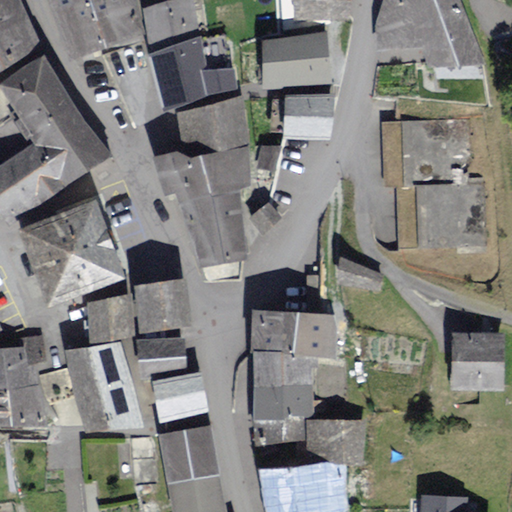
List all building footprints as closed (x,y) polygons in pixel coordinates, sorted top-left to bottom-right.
[(0,0),(0,26),(24,15),(17,0),(0,0)] [(53,0),(55,5),(57,13),(106,0),(53,0)] [(135,0),(106,0),(57,13),(67,50),(102,41),(143,30),(135,0)] [(162,0),(146,3),(153,45),(200,37),(193,0),(162,0)] [(349,15),(349,0),(296,0),(296,14),(349,15)] [(387,0),(386,4),(379,21),(380,44),(412,41),(427,40),(434,61),(481,59),(457,0),(387,0)] [(26,20),(24,15),(0,26),(0,62),(37,44),(26,20)] [(327,79),(324,33),(265,37),(268,83),(327,79)] [(153,45),(159,79),(205,72),(200,37),(153,45)] [(46,54),(3,80),(6,84),(22,110),(39,136),(67,181),(109,154),(46,54)] [(233,67),(205,72),(159,79),(163,104),(237,91),(233,67)] [(0,123),(22,110),(6,84),(0,87),(0,123)] [(329,132),(331,93),(288,92),(287,131),(329,132)] [(239,100),(182,109),(188,146),(189,152),(246,143),(239,100)] [(39,136),(22,110),(0,123),(0,146),(6,157),(39,136)] [(467,181),(465,123),(388,125),(389,181),(402,180),(403,244),(484,243),(483,181),(467,181)] [(67,181),(39,136),(6,157),(0,160),(0,195),(12,215),(67,181)] [(237,185),(253,182),(246,143),(189,152),(188,146),(158,151),(165,190),(182,187),(183,193),(237,185)] [(279,148),(264,145),(260,162),(275,165),(279,148)] [(247,251),(237,185),(183,193),(203,257),(247,251)] [(100,191),(20,221),(51,301),(130,271),(100,191)] [(280,215),(269,202),(253,217),(264,229),(280,215)] [(377,286),(380,273),(344,257),(340,279),(377,286)] [(190,318),(184,276),(137,282),(142,325),(190,318)] [(134,330),(129,293),(90,298),(94,335),(134,330)] [(331,311),(257,309),(256,348),(313,349),(331,349),(331,311)] [(501,384),(503,332),(457,329),(454,382),(501,384)] [(184,336),(138,338),(141,376),(152,375),(189,368),(184,336)] [(21,345),(0,346),(0,383),(36,382),(35,367),(44,367),(42,339),(42,337),(21,338),(21,345)] [(121,341),(70,348),(88,423),(141,420),(121,341)] [(312,382),(313,349),(256,348),(255,381),(312,382)] [(201,373),(157,380),(163,414),(207,406),(201,373)] [(311,435),(312,382),(255,381),(254,433),(311,435)] [(0,418),(46,417),(36,382),(0,383),(0,418)] [(361,420),(316,418),(313,459),(264,467),(271,511),(326,511),(343,509),(345,458),(360,459),(361,420)] [(164,432),(172,479),(218,471),(210,424),(164,432)] [(209,511),(225,508),(218,471),(172,479),(177,511),(209,511)] [(464,511),(466,495),(425,493),(423,511),(464,511)]
